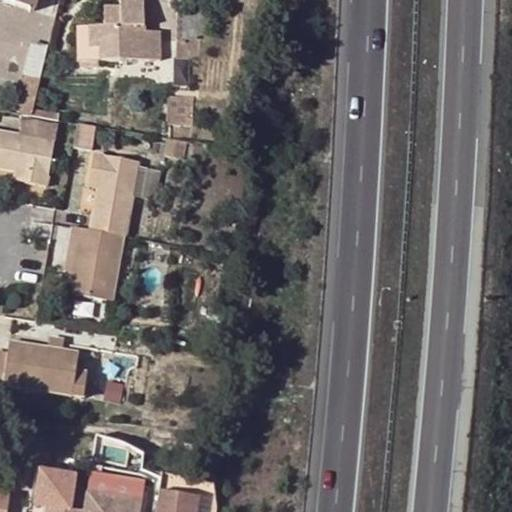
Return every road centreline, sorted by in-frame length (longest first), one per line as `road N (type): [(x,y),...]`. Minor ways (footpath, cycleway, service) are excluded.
road 1 (motorway): [(364,0),(363,93),(324,511)]
road 2 (motorway): [(431,511),(463,131),(464,0)]
